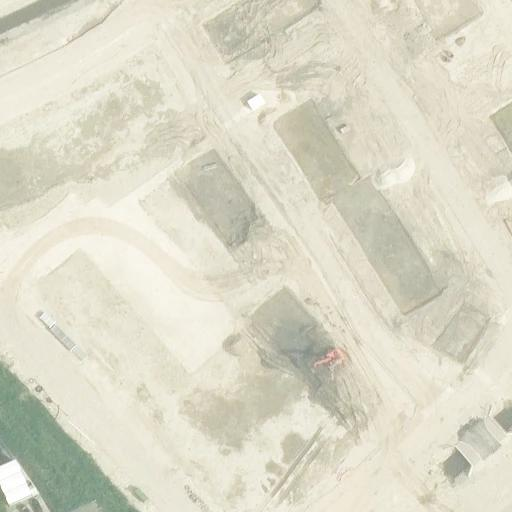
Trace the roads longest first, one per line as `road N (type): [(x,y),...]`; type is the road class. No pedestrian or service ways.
road 1 (residential): [(165,22),(376,341),(453,413)]
road 2 (residential): [(511,277),(341,0)]
road 3 (residential): [(0,317),(174,511)]
road 4 (residential): [(0,101),(165,22)]
road 5 (residential): [(345,511),(453,413)]
